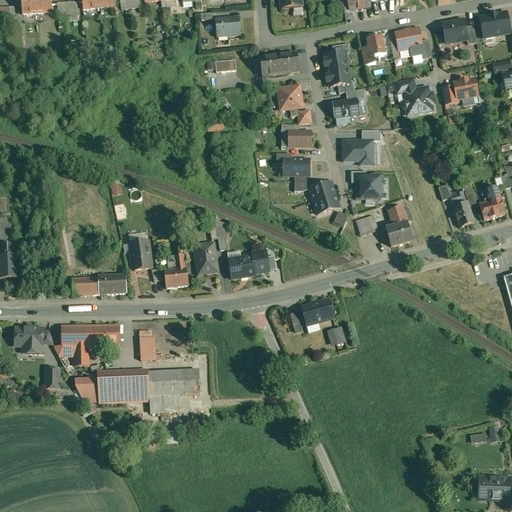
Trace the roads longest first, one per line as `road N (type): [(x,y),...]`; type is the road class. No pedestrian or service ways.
road 1 (residential): [(255,303),(511,232)]
road 2 (residential): [(0,312),(255,303)]
road 3 (residential): [(255,303),(345,511)]
road 4 (residential): [(500,0),(306,37)]
road 5 (residential): [(345,206),(322,134),(306,37)]
